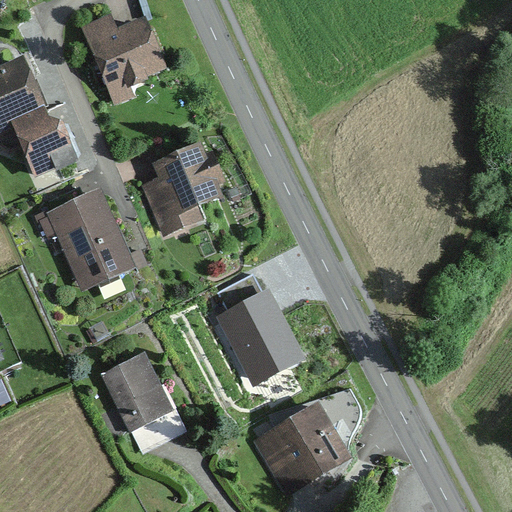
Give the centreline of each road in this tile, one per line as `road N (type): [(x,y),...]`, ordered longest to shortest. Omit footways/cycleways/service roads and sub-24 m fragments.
road 1 (tertiary): [(198,0),(451,511)]
road 2 (residential): [(80,0),(37,18),(132,230)]
